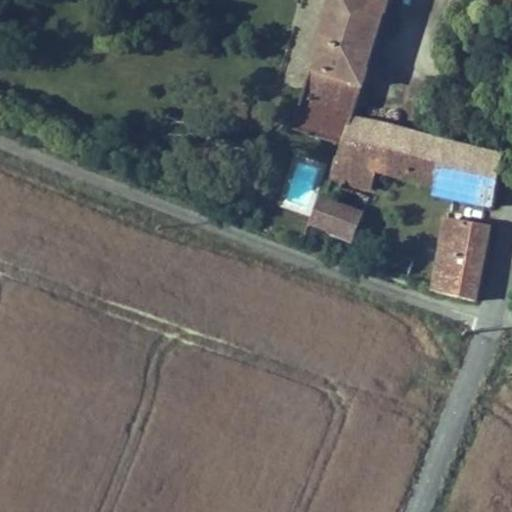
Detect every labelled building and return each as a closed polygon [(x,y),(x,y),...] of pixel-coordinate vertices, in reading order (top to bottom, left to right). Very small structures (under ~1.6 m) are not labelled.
[(510,156),(356,116),(392,0),(327,0),(288,126),(337,141),(332,162),(381,177),(385,169),(436,184),(435,195),(498,212),(510,156)] [(511,0),(482,0),(511,10),(511,0)] [(284,199),(305,206),(319,167),(303,162),(297,179),(292,177),(284,199)] [(371,207),(377,192),(379,184),(330,170),(323,193),(371,207)] [(311,209),(365,226),(371,207),(323,193),(317,191),(311,209)] [(302,239),(355,259),(365,226),(311,209),(302,239)] [(478,303),(495,224),(459,214),(439,275),(419,269),(415,281),(478,303)] [(396,255),(392,272),(409,276),(413,259),(396,255)]
